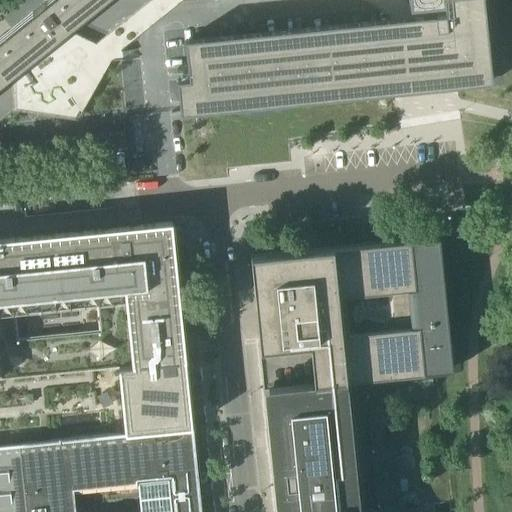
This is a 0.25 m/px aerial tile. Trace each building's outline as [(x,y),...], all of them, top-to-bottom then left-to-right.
[(0,83),(11,75),(68,30),(80,19),(104,0),(46,0),(28,15),(0,37),(0,83)] [(184,40),(188,78),(176,79),(180,114),(492,82),(484,0),(407,0),(409,18),(184,40)] [(132,171),(146,169),(145,160),(131,161),(132,171)] [(0,511),(200,511),(192,426),(186,426),(0,444),(0,441),(147,426),(171,424),(170,414),(184,412),(188,412),(183,360),(185,360),(172,222),(140,225),(27,236),(0,238),(0,511)] [(472,233),(473,244),(486,242),(485,231),(472,233)] [(263,391),(267,390),(343,382),(347,382),(446,372),(432,237),(249,255),(263,391)] [(267,390),(267,391),(265,391),(265,393),(266,393),(268,417),(268,418),(270,430),(267,431),(268,443),(271,442),(271,444),(274,468),(272,468),(272,470),(271,470),(273,493),(274,493),(274,495),(276,495),(277,511),(435,511),(434,511),(357,511),(358,511),(363,510),(353,410),(347,410),(347,409),(344,385),(345,385),(345,383),(343,383),(343,382),(267,390)]
